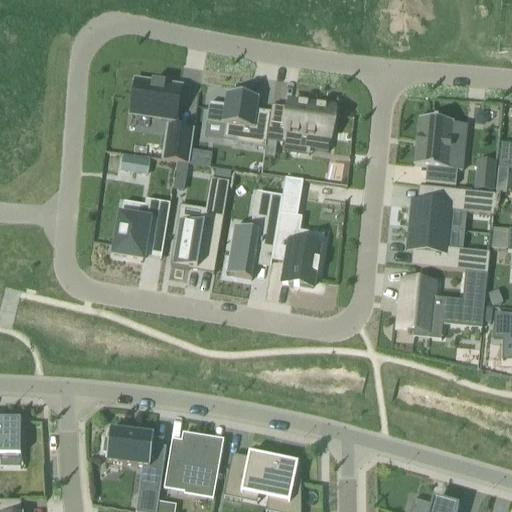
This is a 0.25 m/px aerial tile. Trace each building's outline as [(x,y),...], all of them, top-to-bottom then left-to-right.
[(135,83),(130,117),(176,123),(181,89),(165,86),(165,85),(163,85),(163,86),(153,85),(153,83),(152,83),(151,86),(135,83)] [(209,105),(206,125),(226,127),(224,141),(237,143),(237,145),(249,147),(265,149),(266,144),(270,115),(256,113),(258,100),(242,97),(227,95),(225,107),(209,105)] [(270,115),(266,144),(284,146),(286,146),(287,139),(296,140),(297,136),(311,138),(309,152),(311,152),(328,155),(334,111),(326,110),(326,109),(325,108),(325,109),(317,108),(317,107),(316,107),(316,108),(308,107),(308,106),(307,106),(307,107),(299,106),(299,105),(298,104),(297,107),(289,106),(289,110),(271,108),(270,115)] [(419,121),(415,169),(426,170),(425,185),(455,188),(457,173),(462,173),(464,155),(450,153),(452,126),(453,124),(419,121)] [(167,128),(162,163),(189,167),(194,132),(167,128)] [(500,145),(498,171),(511,171),(511,146),(510,146),(500,145)] [(123,160),(121,172),(147,176),(149,164),(123,160)] [(477,162),(474,191),(493,193),(496,164),(477,162)] [(498,171),(498,179),(507,180),(508,172),(498,171)] [(280,216),(272,263),(285,265),(284,276),(283,281),(282,285),(288,286),(293,287),(299,288),(313,290),(315,275),(317,276),(317,274),(315,274),(317,264),(317,262),(319,250),(298,246),(300,233),(302,219),(296,218),(302,183),(285,180),(282,199),(280,216)] [(171,265),(170,267),(187,270),(187,272),(189,272),(189,270),(197,271),(199,259),(216,262),(229,184),(210,181),(205,212),(203,226),(180,222),(173,266),(171,265)] [(410,209),(409,226),(451,231),(452,214),(493,218),(495,197),(424,189),(423,204),(417,204),(411,203),(410,209)] [(229,258),(226,276),(250,280),(250,282),(251,282),(254,268),(255,258),(264,260),(271,261),(270,265),(271,265),(272,263),(280,216),(282,199),(271,197),(268,213),(254,210),(250,235),(233,232),(232,243),(229,258)] [(116,242),(113,257),(129,260),(143,262),(143,258),(146,243),(163,246),(167,227),(170,206),(146,202),(145,208),(142,222),(121,218),(120,218),(118,233),(117,233),(116,234),(117,234),(116,241),(115,241),(115,242),(116,242)] [(407,247),(406,253),(412,254),(418,254),(416,269),(465,274),(487,276),(489,255),(448,251),(451,231),(409,226),(407,247)] [(396,303),(396,304),(401,305),(400,314),(398,331),(414,332),(413,340),(414,340),(415,336),(429,337),(431,322),(467,326),(468,317),(482,319),(483,319),(484,309),(486,285),(487,276),(465,274),(462,305),(433,302),(434,287),(403,284),(401,303),(396,303)] [(498,292),(488,295),(493,309),(503,305),(498,292)] [(511,316),(496,315),(493,340),(511,340),(511,316)] [(20,434),(21,421),(0,421),(0,457),(20,457),(20,458),(22,458),(22,434),(20,434)] [(141,483),(161,485),(166,450),(161,449),(152,448),(153,438),(138,436),(139,432),(125,430),(125,434),(110,433),(109,441),(105,441),(103,455),(107,455),(106,464),(143,469),(141,483)] [(201,484),(216,486),(222,450),(217,450),(209,448),(210,442),(182,438),(181,444),(172,442),(164,490),(199,495),(201,484)] [(290,463),(276,460),(276,464),(261,461),(250,459),(250,456),(249,456),(248,460),(232,457),(223,499),(241,502),(243,489),(259,492),(269,494),(291,499),(294,486),(298,464),(290,463)] [(138,501),(138,511),(146,511),(156,511),(158,503),(139,501),(138,501)] [(413,502),(409,511),(457,511),(458,508),(441,503),(439,509),(413,502)] [(0,511),(21,511),(21,503),(0,503),(0,511)]
